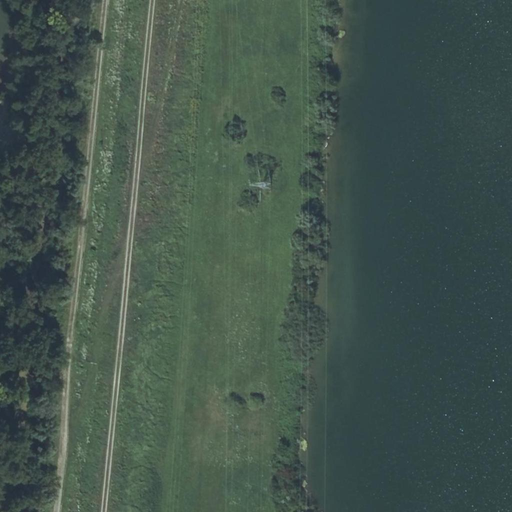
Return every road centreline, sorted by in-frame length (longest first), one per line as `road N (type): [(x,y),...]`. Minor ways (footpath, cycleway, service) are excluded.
road 1 (track): [(8,511),(65,0)]
road 2 (unclassified): [(54,511),(110,0)]
road 3 (track): [(107,511),(156,0)]
